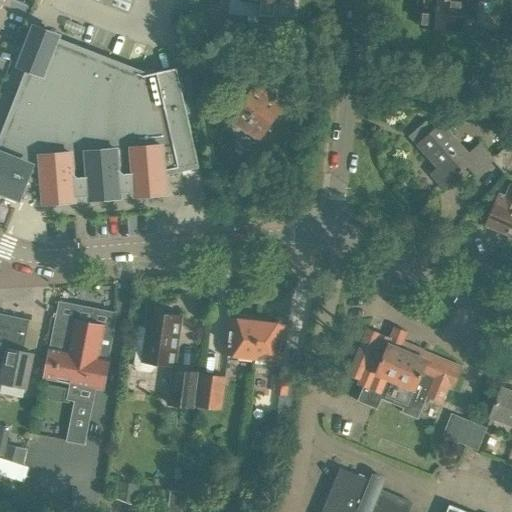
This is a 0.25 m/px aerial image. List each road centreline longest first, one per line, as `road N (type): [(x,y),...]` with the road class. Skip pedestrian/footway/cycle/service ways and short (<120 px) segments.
road 1 (tertiary): [(330,237),(55,256),(0,246)]
road 2 (residential): [(330,237),(358,0)]
road 3 (tertiary): [(511,311),(330,237)]
